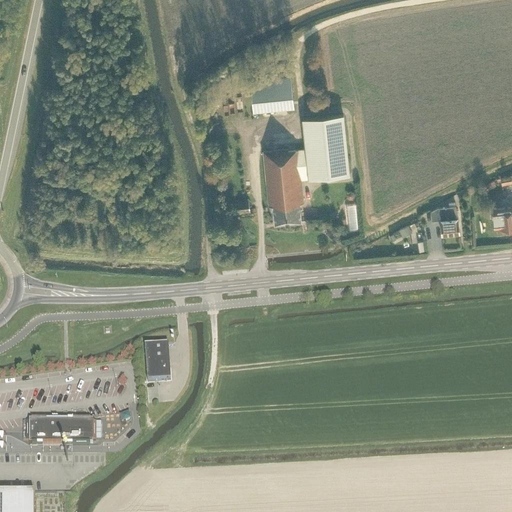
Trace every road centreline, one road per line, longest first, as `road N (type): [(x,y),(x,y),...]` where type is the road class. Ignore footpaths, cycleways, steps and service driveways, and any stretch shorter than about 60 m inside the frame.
road 1 (secondary): [(100,295),(511,258)]
road 2 (track): [(209,382),(207,190),(167,30)]
road 3 (track): [(433,0),(358,13),(306,34),(297,53),(301,114),(251,128)]
road 4 (motorway): [(0,183),(38,0)]
road 5 (track): [(301,114),(346,112),(353,173),(314,183),(307,203)]
